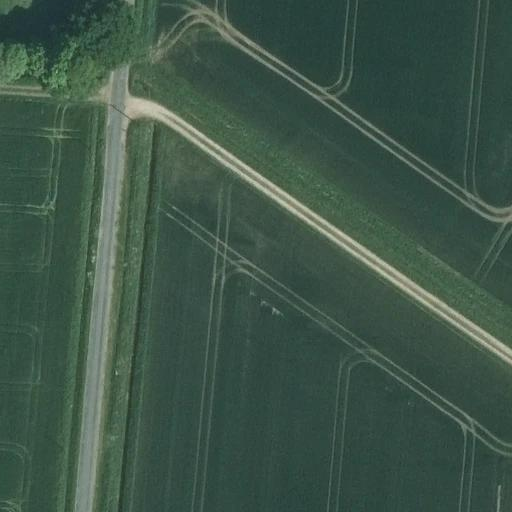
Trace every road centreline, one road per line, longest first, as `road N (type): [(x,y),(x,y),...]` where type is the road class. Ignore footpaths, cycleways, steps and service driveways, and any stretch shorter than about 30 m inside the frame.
road 1 (track): [(0,89),(157,107),(511,350)]
road 2 (unclassified): [(128,0),(83,511)]
